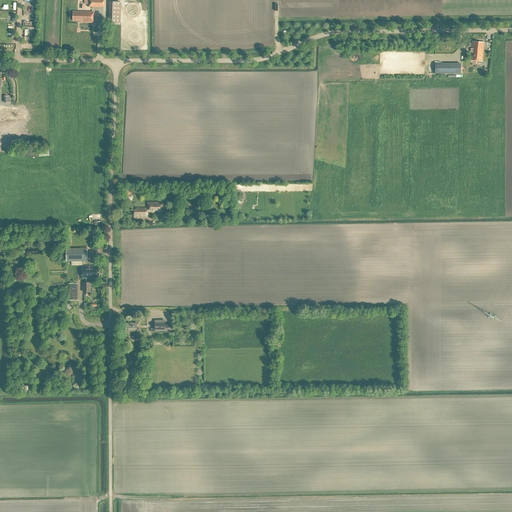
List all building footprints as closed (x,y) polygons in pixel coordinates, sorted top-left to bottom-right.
[(109,24),(120,24),(121,3),(110,2),(109,24)] [(94,12),(73,11),(72,21),(79,21),(79,23),(93,23),(94,12)] [(484,62),(485,44),(475,43),(475,45),(473,45),(472,61),(484,62)] [(435,64),(435,73),(435,74),(451,74),(460,74),(460,64),(453,64),(435,64)] [(163,212),(163,203),(147,203),(147,209),(135,209),(135,211),(134,211),(134,219),(139,219),(139,217),(141,217),(142,217),(147,217),(147,212),(154,212),(154,211),(157,211),(157,212),(163,212)] [(70,265),(70,262),(71,262),(72,266),(82,266),(82,262),(86,261),(86,248),(66,249),(66,262),(67,262),(67,265),(70,265)] [(91,279),(99,279),(99,269),(97,269),(97,266),(92,266),(92,267),(82,267),(83,281),(91,281),(91,279)] [(70,301),(79,300),(78,289),(70,289),(70,301)] [(155,320),(155,331),(172,331),(172,324),(165,325),(165,320),(155,320)] [(130,332),(134,332),(134,340),(142,340),(142,332),(138,332),(138,324),(128,324),(128,326),(125,326),(125,334),(130,334),(130,332)]
